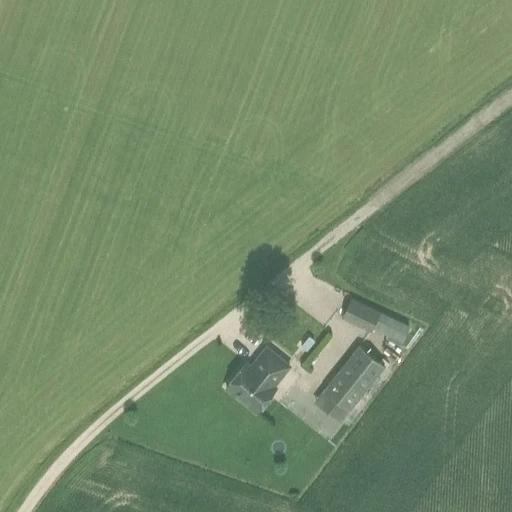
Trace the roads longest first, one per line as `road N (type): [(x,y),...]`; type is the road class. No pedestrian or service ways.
road 1 (unclassified): [(23,511),(97,426),(316,248)]
road 2 (track): [(316,248),(511,95)]
